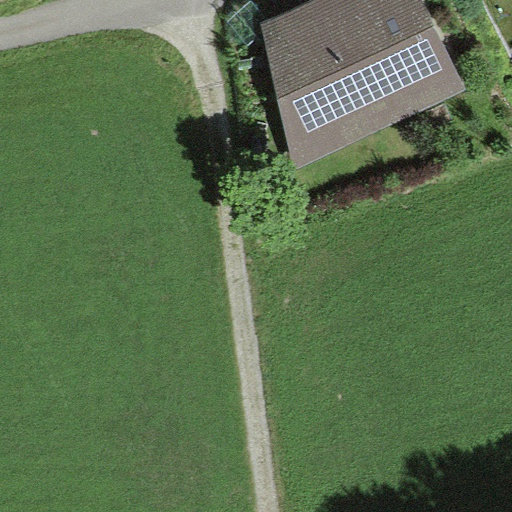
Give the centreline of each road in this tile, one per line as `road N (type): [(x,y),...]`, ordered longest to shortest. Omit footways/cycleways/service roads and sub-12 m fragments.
road 1 (track): [(187,0),(251,511)]
road 2 (residential): [(130,0),(0,35)]
